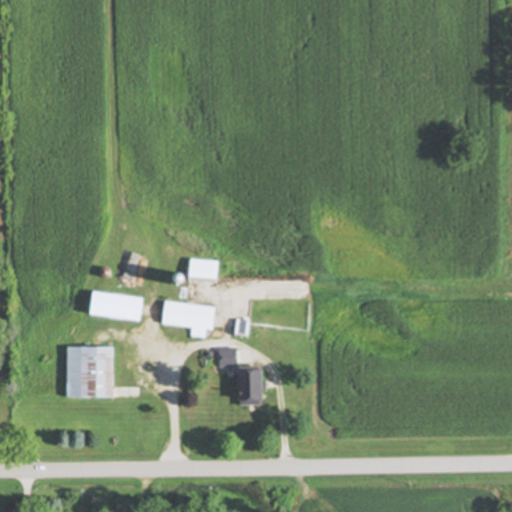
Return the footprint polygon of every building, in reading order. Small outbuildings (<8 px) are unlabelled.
[(209,284),(214,265),(187,257),(181,277),(209,284)] [(120,288),(139,288),(139,260),(120,260),(120,288)] [(81,316),(138,323),(141,299),(83,292),(81,316)] [(157,325),(189,328),(188,337),(203,339),(204,331),(210,332),(213,307),(160,302),(157,325)] [(62,348),(62,398),(114,398),(114,348),(62,348)] [(231,371),(231,406),(254,406),(254,371),(231,371)]
